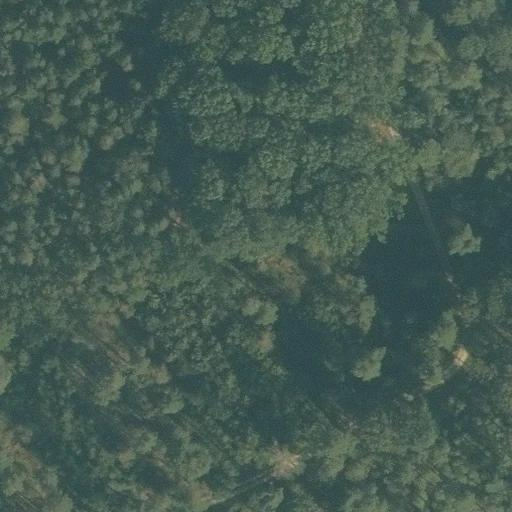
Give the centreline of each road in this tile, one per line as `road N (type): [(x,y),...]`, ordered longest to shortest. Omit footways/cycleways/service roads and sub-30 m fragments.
road 1 (track): [(402,399),(450,369),(466,348),(464,324),(347,0)]
road 2 (track): [(179,511),(402,399)]
